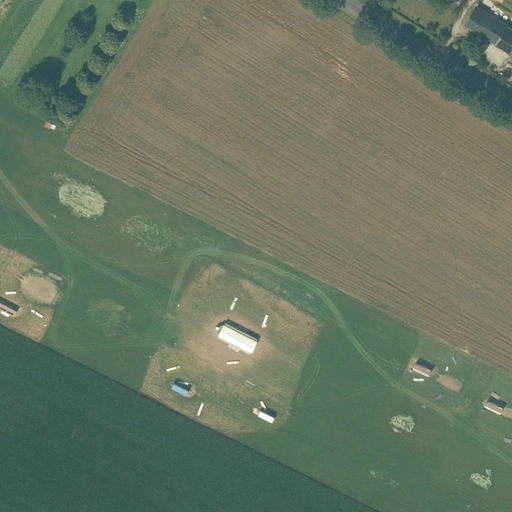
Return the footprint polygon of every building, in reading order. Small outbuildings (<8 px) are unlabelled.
[(488,3),(483,1),(478,9),(490,17),(496,8),(488,3)] [(490,17),(478,9),(468,26),(496,44),(511,54),(511,29),(507,26),(490,17)] [(167,131),(173,134),(180,118),(174,115),(167,131)] [(218,160),(226,145),(220,141),(212,157),(218,160)] [(263,165),(257,181),(264,183),(270,168),(263,165)]
